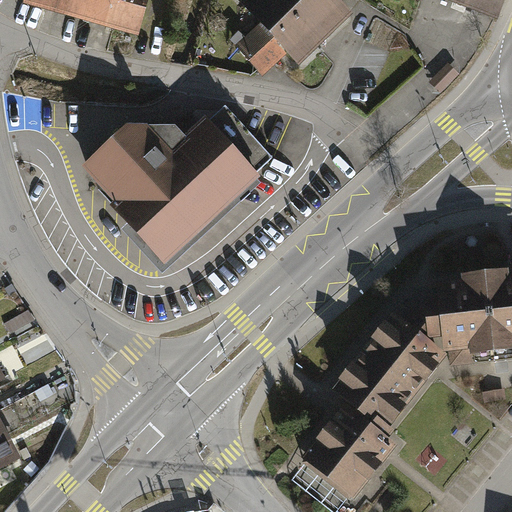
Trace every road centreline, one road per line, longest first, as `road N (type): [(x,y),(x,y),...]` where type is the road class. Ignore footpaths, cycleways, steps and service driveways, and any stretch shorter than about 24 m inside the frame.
road 1 (secondary): [(511,104),(447,125),(152,399)]
road 2 (secondary): [(179,427),(382,237)]
road 3 (unclassified): [(152,399),(61,308),(11,227)]
road 4 (secondary): [(382,237),(511,109)]
road 5 (secondary): [(152,399),(42,511)]
road 6 (secondary): [(382,237),(457,201),(511,199)]
